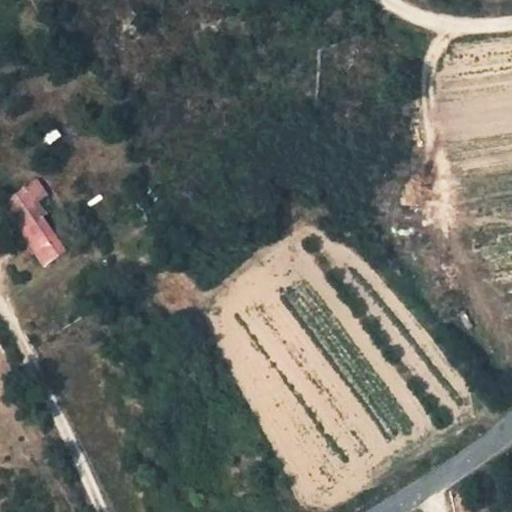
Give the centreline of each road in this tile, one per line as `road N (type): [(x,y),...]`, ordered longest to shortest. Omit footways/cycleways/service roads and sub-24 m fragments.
road 1 (tertiary): [(381,511),(511,423)]
road 2 (track): [(386,0),(419,19),(511,21)]
